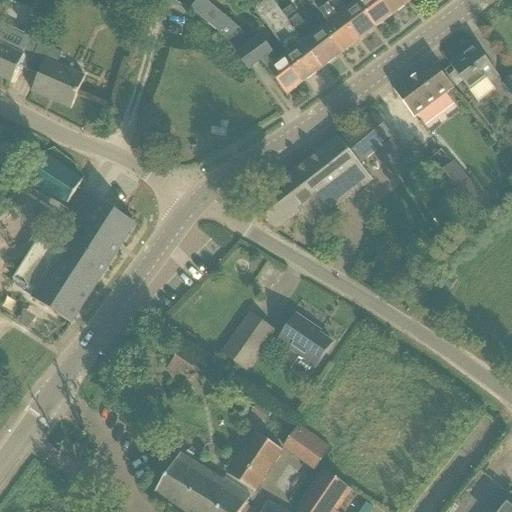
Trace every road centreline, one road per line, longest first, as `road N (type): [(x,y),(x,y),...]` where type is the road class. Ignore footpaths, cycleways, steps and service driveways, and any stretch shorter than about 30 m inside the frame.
road 1 (unclassified): [(198,196),(395,319),(511,405)]
road 2 (tertiary): [(198,196),(475,0)]
road 3 (tertiary): [(0,466),(198,196)]
road 4 (residential): [(198,196),(0,102)]
